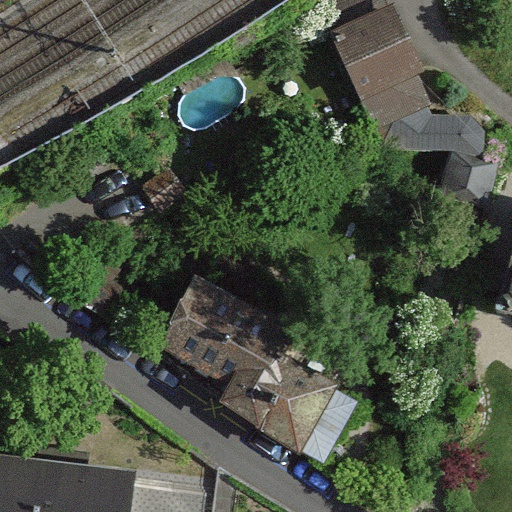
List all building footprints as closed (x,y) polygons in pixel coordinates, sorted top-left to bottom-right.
[(373,157),(491,172),(490,124),(438,123),(390,0),(343,0),(323,9),(373,157)] [(127,210),(73,297),(131,332),(185,245),(127,210)] [(511,279),(500,326),(511,329),(511,279)] [(306,349),(202,288),(161,360),(230,400),(220,417),(325,478),(364,411),(293,370),(306,349)] [(137,511),(142,468),(0,452),(0,511),(137,511)]
